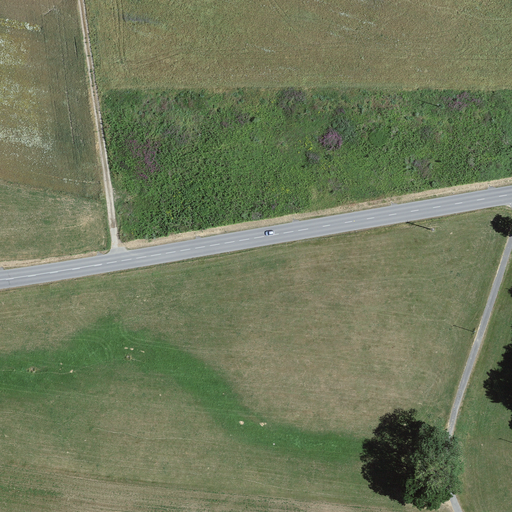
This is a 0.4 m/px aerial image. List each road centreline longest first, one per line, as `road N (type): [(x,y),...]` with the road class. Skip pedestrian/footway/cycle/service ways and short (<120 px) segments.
road 1 (secondary): [(0,280),(511,194)]
road 2 (track): [(511,235),(452,419),(445,465),(459,511)]
road 3 (track): [(119,261),(81,0)]
